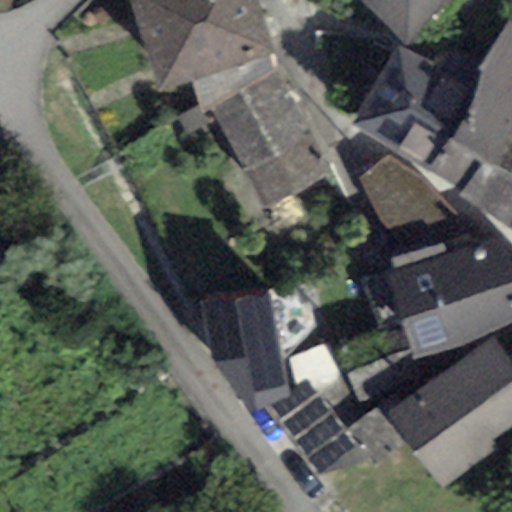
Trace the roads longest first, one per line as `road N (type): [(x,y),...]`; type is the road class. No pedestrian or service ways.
road 1 (residential): [(297,511),(0,91)]
road 2 (residential): [(511,240),(331,110),(305,68),(283,0)]
